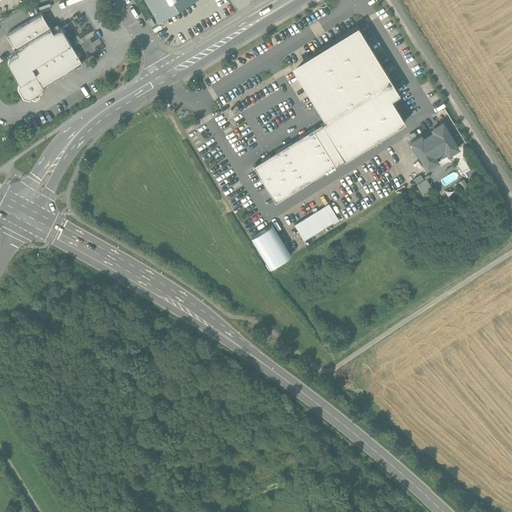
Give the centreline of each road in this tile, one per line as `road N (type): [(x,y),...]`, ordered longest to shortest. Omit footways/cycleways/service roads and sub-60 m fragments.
road 1 (primary): [(448,511),(218,326),(27,215)]
road 2 (track): [(191,287),(321,373),(511,252)]
road 3 (tertiary): [(91,121),(289,0)]
